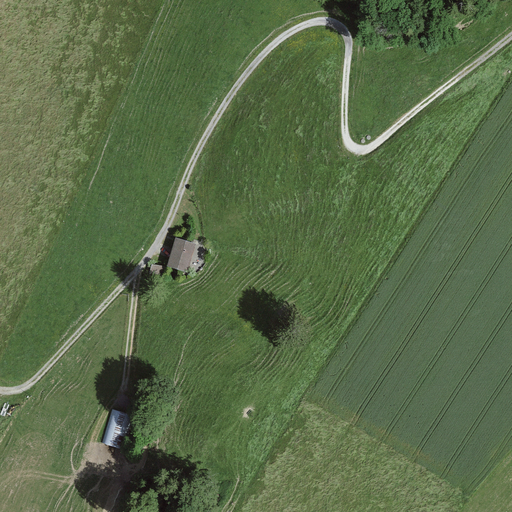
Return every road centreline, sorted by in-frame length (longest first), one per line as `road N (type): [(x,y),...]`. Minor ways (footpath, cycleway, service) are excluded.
road 1 (track): [(511,34),(361,149),(344,129),(344,31),(320,20),(281,37),(220,110),(146,259),(37,376),(0,390)]
road 2 (track): [(91,442),(126,374),(137,270)]
